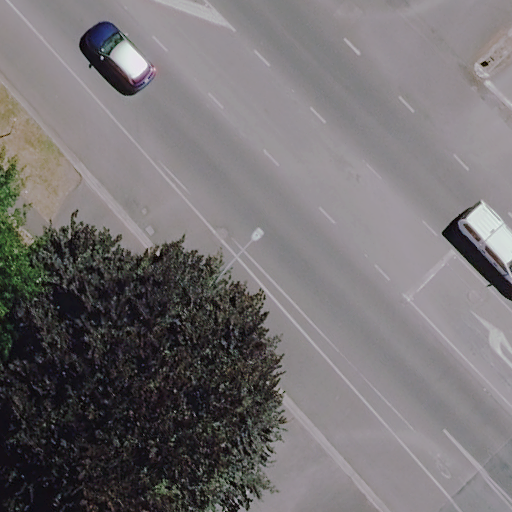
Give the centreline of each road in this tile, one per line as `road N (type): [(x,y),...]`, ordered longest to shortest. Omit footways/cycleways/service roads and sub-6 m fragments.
road 1 (secondary): [(352,214),(151,0)]
road 2 (secondary): [(511,385),(352,214)]
road 3 (residential): [(352,214),(511,60)]
